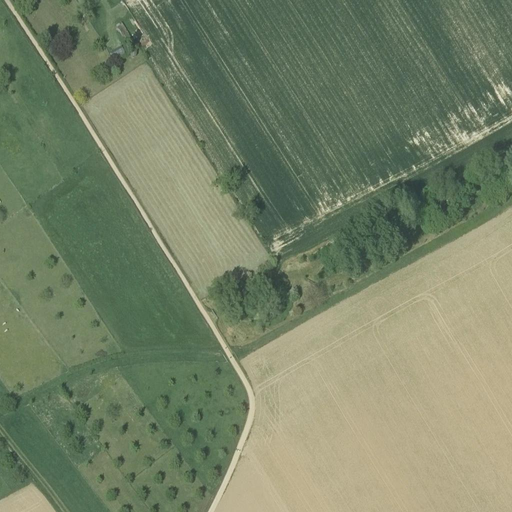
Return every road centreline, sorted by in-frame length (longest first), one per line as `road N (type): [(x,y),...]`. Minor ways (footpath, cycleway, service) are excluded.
road 1 (track): [(209,511),(245,433),(251,396),(4,0)]
road 2 (track): [(231,358),(119,363),(0,414)]
